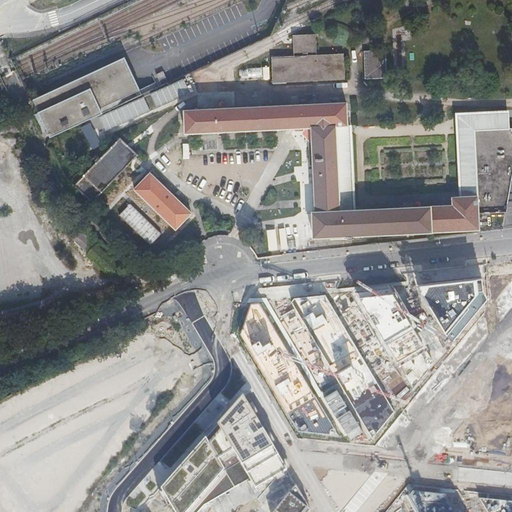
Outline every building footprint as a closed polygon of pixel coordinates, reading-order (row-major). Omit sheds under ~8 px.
[(270,57),(271,82),(344,79),(343,53),(315,55),(314,33),(292,34),(293,56),(270,57)] [(384,49),(362,50),(363,78),(386,78),(384,49)] [(127,60),(35,102),(51,138),(144,96),(127,60)] [(187,133),(311,126),(336,125),(346,125),(348,125),(347,102),(185,110),(187,133)] [(433,230),(477,227),(477,211),(505,210),(511,164),(511,125),(506,126),(506,113),(458,116),(462,195),(450,195),(450,205),(432,206),(433,230)] [(350,210),(346,125),(336,125),(311,126),(315,212),(340,210),(350,210)] [(120,138),(73,185),(91,202),(137,156),(120,138)] [(27,160),(21,148),(15,151),(21,163),(27,160)] [(150,174),(134,189),(176,230),(192,214),(150,174)] [(314,236),(433,230),(432,206),(350,210),(340,210),(315,212),(313,212),(314,236)] [(79,225),(69,236),(111,276),(119,268),(94,245),(97,242),(79,225)] [(481,277),(420,284),(421,291),(451,341),(486,299),(483,290),(481,277)] [(434,363),(393,292),(358,296),(414,387),(434,363)] [(393,411),(326,294),(293,299),(291,303),(294,309),(373,437),(393,411)] [(297,430),(338,434),(259,302),(251,303),(239,333),(297,430)] [(131,321),(115,329),(118,336),(135,328),(131,321)] [(206,439),(161,490),(175,511),(195,511),(205,505),(248,479),(255,488),(287,471),(243,397),(218,425),(222,432),(209,445),(206,439)] [(455,511),(445,495),(413,491),(408,495),(417,511),(455,511)] [(307,511),(309,510),(289,495),(274,511),(307,511)] [(511,511),(511,501),(479,499),(486,511),(511,511)]
